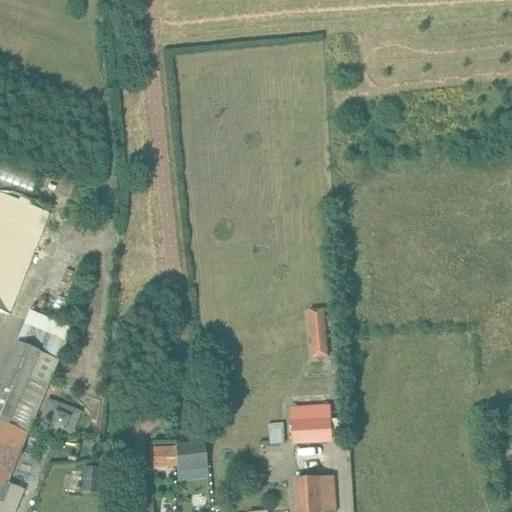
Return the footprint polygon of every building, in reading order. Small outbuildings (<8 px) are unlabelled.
[(0,182),(33,190),(37,169),(0,161),(0,182)] [(309,310),(313,358),(328,357),(324,309),(309,310)] [(43,332),(39,348),(59,354),(67,326),(25,313),(17,339),(30,343),(34,329),(43,332)] [(0,483),(4,486),(56,359),(13,341),(0,373),(0,483)] [(363,388),(388,388),(387,345),(362,346),(363,388)] [(49,401),(40,422),(70,433),(78,412),(49,401)] [(387,401),(370,401),(369,440),(387,440),(387,401)] [(330,442),(330,405),(293,406),(293,443),(330,442)] [(284,444),(283,423),(269,423),(269,428),(254,429),(255,445),(284,444)] [(188,463),(188,471),(208,470),(207,445),(175,446),(175,448),(176,463),(188,463)] [(176,466),(176,463),(175,448),(152,449),(153,467),(176,466)] [(297,475),(298,498),(298,511),(321,511),(322,510),(335,510),(333,474),(297,475)]
